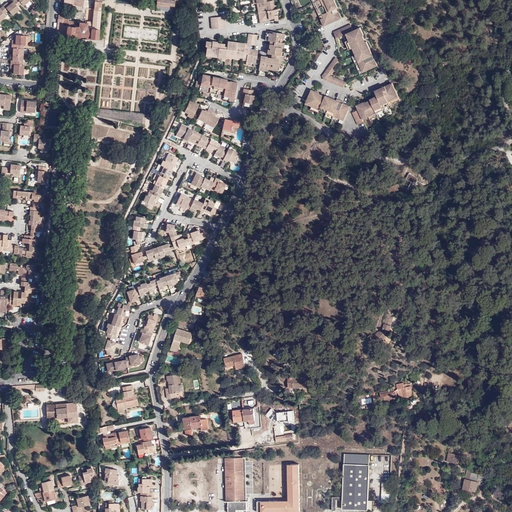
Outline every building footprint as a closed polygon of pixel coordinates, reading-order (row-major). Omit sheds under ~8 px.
[(56,43),(60,43),(61,36),(62,26),(67,26),(66,36),(98,39),(102,0),(94,0),(93,22),(87,22),(87,23),(68,22),(68,20),(63,19),(64,15),(59,15),(56,43)] [(253,0),(254,4),(256,4),(259,3),(260,13),(259,13),(260,19),(263,18),(264,22),(268,21),(268,20),(273,19),(274,21),(278,21),(276,10),(274,11),(272,0),(268,0),(268,2),(267,2),(267,4),(266,4),(265,2),(264,2),(263,0),(265,0),(264,0),(253,0)] [(324,19),(314,0),(311,0),(321,20),(324,19)] [(314,0),(324,19),(321,20),(324,27),(341,19),(338,12),(331,15),(330,12),(336,9),(337,9),(332,0),(314,0)] [(20,9),(17,7),(13,2),(10,5),(7,2),(4,5),(9,11),(13,15),(20,9)] [(225,29),(224,18),(211,19),(212,30),(225,29)] [(337,39),(343,36),(347,34),(353,48),(356,47),(359,54),(370,49),(367,42),(366,42),(361,44),(359,40),(360,39),(360,37),(363,36),(364,35),(360,28),(353,31),(350,25),(334,33),(337,39)] [(276,37),(277,34),(272,33),(272,34),(265,34),(264,41),(269,42),(268,49),(269,49),(274,49),(273,51),(269,51),(267,50),(266,54),(271,55),(271,59),(270,62),(266,62),(266,59),(266,58),(260,57),(260,58),(256,58),(257,51),(249,50),(250,45),(255,46),(256,36),(248,35),(246,45),(246,47),(244,47),(244,45),(235,43),(235,44),(232,44),(232,43),(226,42),(226,45),(222,45),(223,41),(218,41),(218,44),(216,44),(216,43),(211,42),(211,43),(205,42),(204,47),(206,47),(205,55),(209,55),(209,54),(213,55),(213,57),(216,58),(224,59),(225,57),(228,57),(228,56),(234,57),(242,58),(242,59),(246,60),(245,62),(245,63),(251,64),(259,65),(258,69),(262,70),(263,69),(267,69),(271,69),(274,55),(276,37)] [(284,35),(277,34),(276,37),(274,55),(271,69),(271,70),(277,71),(278,65),(278,61),(279,61),(280,53),(281,49),(280,49),(281,44),(280,43),(280,40),(283,40),(284,35)] [(347,34),(343,36),(350,50),(353,48),(347,34)] [(25,45),(26,36),(16,36),(16,40),(12,40),(12,44),(24,45),(25,45)] [(406,42),(401,37),(397,41),(402,46),(406,42)] [(13,51),(13,54),(24,55),(24,52),(24,45),(12,44),(12,49),(14,49),(13,51)] [(359,54),(356,55),(364,72),(378,66),(375,58),(368,61),(367,58),(373,55),(370,49),(359,54)] [(11,61),(11,64),(23,65),(24,55),(13,54),(13,58),(13,60),(11,61)] [(364,72),(356,55),(353,57),(361,74),(364,72)] [(326,77),(325,80),(345,88),(347,83),(331,76),(341,62),(336,58),(324,76),(326,77)] [(23,65),(11,64),(10,68),(14,69),(13,74),(23,74),(24,69),(24,65),(23,65)] [(147,76),(147,68),(139,68),(139,76),(147,76)] [(200,82),(199,90),(198,91),(203,92),(202,96),(205,97),(206,97),(208,97),(208,93),(223,96),(222,100),(233,102),(237,83),(229,81),(229,82),(228,89),(225,88),(226,82),(227,80),(212,77),(212,79),(210,85),(207,85),(209,78),(209,76),(202,75),(201,77),(200,82)] [(136,99),(146,101),(149,80),(139,79),(136,99)] [(376,90),(379,96),(383,105),(400,97),(393,83),(386,86),(389,92),(386,94),(383,86),(379,87),(380,89),(376,90)] [(252,96),(253,91),(243,89),(242,94),(244,94),(243,102),(253,104),(254,96),(252,96)] [(328,114),(346,121),(352,107),(345,104),(342,111),(339,109),(342,101),(338,100),(338,101),(327,97),(327,98),(325,103),(320,101),(321,99),(319,98),(320,95),(321,94),(313,91),(309,102),(317,105),(315,108),(322,111),(323,108),(330,111),(329,113),(328,114)] [(0,93),(0,104),(4,105),(10,106),(11,95),(0,93)] [(366,122),(364,120),(363,116),(371,113),(372,116),(378,113),(377,110),(384,107),(383,105),(379,96),(372,99),(372,100),(374,105),(370,107),(369,106),(368,106),(366,103),(366,102),(358,106),(360,110),(354,113),(360,125),(366,122)] [(384,107),(384,108),(401,100),(400,97),(383,105),(384,107)] [(26,111),(31,112),(35,112),(36,102),(21,100),(20,112),(26,113),(26,111)] [(191,105),(188,103),(184,112),(193,117),(198,105),(195,103),(194,105),(191,104),(191,105)] [(145,122),(146,113),(100,108),(99,117),(145,122)] [(206,124),(211,112),(208,110),(206,113),(201,110),(197,119),(206,124)] [(215,113),(211,112),(206,124),(214,128),(218,119),(214,117),(215,113)] [(344,124),(346,121),(328,114),(327,117),(344,124)] [(246,122),(242,115),(236,120),(233,122),(224,120),(222,129),(231,131),(232,127),(237,128),(246,122)] [(29,135),(30,131),(30,127),(33,127),(33,123),(28,122),(24,122),(24,126),(20,125),(19,134),(29,135)] [(11,123),(3,123),(2,127),(3,127),(6,127),(5,131),(3,131),(1,130),(0,137),(0,140),(4,141),(8,141),(9,139),(11,123)] [(182,141),(187,143),(188,140),(193,131),(181,125),(177,134),(184,137),(183,139),(182,141)] [(350,142),(354,137),(343,129),(339,134),(350,142)] [(193,131),(188,140),(194,143),(195,140),(198,142),(201,135),(193,131)] [(39,139),(39,134),(34,134),(33,141),(38,141),(38,148),(40,148),(48,148),(49,140),(39,139)] [(198,142),(197,145),(201,147),(201,146),(203,146),(202,148),(205,149),(209,142),(207,140),(207,138),(201,135),(198,142)] [(219,145),(219,144),(211,140),(209,142),(205,149),(211,152),(212,150),(216,151),(219,145)] [(219,159),(222,161),(226,153),(223,152),(224,148),(219,145),(216,151),(214,154),(214,155),(218,158),(219,156),(220,157),(219,159)] [(102,148),(95,152),(94,155),(95,157),(104,151),(102,148)] [(240,155),(228,149),(226,153),(222,161),(227,163),(228,160),(235,164),(240,155)] [(94,155),(95,152),(88,150),(86,156),(93,159),(94,155)] [(160,165),(162,166),(172,171),(174,167),(173,166),(175,163),(176,163),(177,160),(168,155),(164,162),(162,161),(160,165)] [(13,173),(20,174),(21,165),(11,164),(10,165),(10,168),(10,173),(13,173)] [(39,166),(38,170),(38,177),(37,182),(45,182),(47,167),(39,166)] [(162,166),(158,175),(168,180),(169,176),(167,176),(169,173),(170,174),(172,171),(162,166)] [(199,188),(200,186),(204,179),(200,177),(200,175),(192,171),(190,175),(194,177),(196,178),(195,180),(193,179),(191,184),(199,188)] [(158,175),(153,184),(154,184),(163,189),(165,186),(163,185),(164,183),(166,183),(168,180),(158,175)] [(200,186),(209,190),(210,190),(215,179),(211,177),(209,180),(204,178),(204,179),(200,186)] [(218,180),(215,179),(210,190),(213,191),(214,190),(221,193),(225,185),(222,183),(221,184),(219,183),(217,183),(218,180)] [(149,193),(159,198),(161,195),(159,194),(160,192),(162,193),(164,189),(163,189),(154,184),(149,193)] [(22,198),(23,192),(13,191),(13,197),(16,197),(16,199),(18,199),(18,198),(22,198)] [(38,193),(32,192),(32,199),(34,199),(34,201),(33,203),(37,203),(41,204),(41,199),(42,199),(43,195),(38,195),(38,193)] [(157,201),(159,198),(149,193),(148,192),(144,201),(146,203),(145,206),(150,208),(151,205),(153,206),(155,200),(157,201)] [(186,209),(186,208),(189,201),(191,198),(181,194),(177,202),(182,205),(181,207),(186,209)] [(197,209),(200,211),(203,203),(194,199),(192,203),(189,209),(195,212),(197,209)] [(203,203),(200,211),(203,212),(204,211),(210,214),(211,212),(214,213),(217,208),(213,207),(215,203),(205,199),(203,203)] [(13,216),(14,211),(7,211),(7,212),(5,211),(5,210),(0,209),(0,218),(4,219),(8,220),(8,216),(11,216),(13,216)] [(41,216),(41,212),(37,211),(30,211),(30,215),(31,215),(30,220),(38,221),(39,216),(41,216)] [(134,221),(133,227),(135,227),(140,228),(147,229),(147,224),(144,224),(145,218),(136,217),(135,221),(134,221)] [(39,230),(40,221),(38,221),(30,220),(29,220),(28,225),(31,225),(30,231),(35,232),(35,231),(35,229),(39,230)] [(176,230),(176,226),(167,224),(166,232),(169,233),(170,238),(177,236),(176,233),(174,233),(174,230),(176,230)] [(133,242),(135,246),(138,245),(141,244),(140,241),(140,238),(141,237),(142,237),(143,233),(139,232),(140,228),(135,227),(134,231),(132,239),(135,239),(136,241),(133,242)] [(190,245),(190,246),(194,244),(193,243),(201,241),(201,240),(204,239),(202,234),(199,235),(198,231),(194,232),(195,234),(193,234),(193,233),(187,235),(188,239),(190,244),(190,245)] [(8,248),(11,248),(11,245),(11,240),(9,240),(9,241),(7,241),(7,240),(7,235),(3,235),(3,236),(3,240),(2,249),(6,249),(8,248)] [(35,239),(35,236),(34,236),(31,236),(30,236),(24,235),(24,238),(22,238),(22,239),(22,242),(28,243),(35,244),(36,239),(35,239)] [(178,245),(178,246),(179,249),(183,248),(182,246),(190,244),(188,239),(184,240),(184,239),(183,239),(180,239),(179,240),(177,236),(170,238),(173,246),(178,245)] [(35,247),(35,244),(28,243),(27,251),(26,251),(26,254),(26,255),(29,255),(29,257),(35,258),(36,251),(36,247),(35,247)] [(157,248),(160,258),(165,257),(164,256),(171,254),(170,251),(169,248),(168,244),(157,248)] [(17,254),(22,254),(22,250),(23,248),(19,247),(19,246),(11,245),(11,248),(10,251),(10,252),(13,252),(13,254),(17,254)] [(135,246),(131,248),(132,251),(134,250),(136,254),(138,253),(137,250),(139,249),(138,245),(135,246)] [(156,260),(160,258),(157,248),(145,252),(147,256),(148,259),(149,261),(155,259),(156,260)] [(134,264),(144,261),(144,260),(143,257),(141,252),(138,253),(136,254),(134,250),(132,251),(131,251),(132,255),(134,264)] [(18,273),(21,276),(24,273),(26,272),(23,268),(21,266),(19,267),(16,264),(6,263),(6,268),(9,268),(14,269),(14,271),(17,271),(18,272),(18,273)] [(28,275),(33,276),(34,276),(34,270),(34,265),(27,265),(23,268),(26,272),(24,273),(26,275),(28,275)] [(179,272),(165,276),(168,285),(169,289),(173,287),(173,285),(172,283),(177,281),(176,278),(181,276),(179,272)] [(160,280),(156,281),(158,288),(160,292),(164,291),(162,287),(168,285),(165,276),(159,278),(160,280)] [(150,283),(146,284),(149,291),(149,293),(150,295),(154,294),(153,290),(158,288),(156,281),(155,279),(150,281),(150,283)] [(31,293),(33,293),(34,282),(28,282),(21,281),(21,285),(22,285),(25,286),(25,288),(25,290),(30,291),(30,293),(31,293)] [(140,286),(137,287),(140,296),(141,298),(144,297),(144,294),(143,293),(149,291),(146,284),(146,282),(140,284),(140,286)] [(212,288),(207,286),(202,284),(201,284),(196,295),(208,300),(212,288)] [(137,287),(137,286),(133,287),(134,289),(127,291),(131,302),(132,302),(134,301),(136,300),(137,300),(137,297),(140,296),(137,287)] [(17,305),(21,305),(21,302),(25,303),(25,300),(30,301),(31,294),(30,294),(30,293),(30,291),(25,290),(24,292),(24,294),(21,293),(21,298),(17,298),(17,305)] [(10,299),(9,305),(12,305),(12,304),(17,305),(17,298),(18,292),(14,291),(14,293),(11,292),(10,299)] [(127,306),(118,303),(116,310),(117,310),(116,314),(121,316),(124,317),(125,312),(122,311),(123,309),(128,310),(129,306),(127,306)] [(119,323),(121,316),(116,314),(114,314),(113,317),(112,317),(110,324),(119,327),(121,327),(122,324),(119,323)] [(144,330),(152,333),(158,315),(154,314),(153,314),(153,316),(150,315),(148,314),(147,318),(148,319),(147,321),(149,322),(148,323),(147,323),(146,325),(145,325),(144,330)] [(390,326),(393,318),(387,316),(385,324),(390,326)] [(109,323),(108,323),(107,327),(108,327),(107,332),(108,333),(107,337),(110,338),(113,338),(115,339),(116,335),(115,334),(116,330),(118,330),(119,327),(110,324),(109,323)] [(384,330),(388,326),(390,328),(391,326),(390,326),(385,324),(383,330),(380,332),(382,335),(384,332),(384,330)] [(389,332),(390,328),(388,326),(384,330),(384,332),(382,335),(380,332),(379,332),(373,337),(375,340),(377,338),(378,340),(380,342),(383,339),(385,338),(384,337),(387,335),(387,334),(389,332)] [(193,333),(178,328),(171,349),(177,352),(181,340),(190,343),(193,333)] [(151,337),(152,333),(144,330),(141,329),(140,333),(142,333),(141,338),(139,341),(148,344),(151,336),(151,337)] [(119,344),(118,343),(112,342),(109,341),(108,340),(105,349),(107,349),(108,354),(110,354),(113,354),(113,352),(114,352),(114,351),(114,350),(113,350),(114,346),(116,347),(118,348),(119,344)] [(274,354),(285,365),(289,361),(278,349),(274,354)] [(226,371),(236,368),(236,369),(245,367),(245,366),(242,353),(225,357),(226,365),(225,366),(226,371)] [(127,367),(127,368),(131,367),(131,365),(140,363),(140,361),(143,361),(142,355),(138,356),(138,354),(134,355),(134,356),(132,357),(132,355),(129,356),(129,357),(125,357),(126,360),(127,367)] [(124,367),(127,367),(126,360),(118,361),(118,363),(117,363),(117,362),(106,363),(108,372),(124,369),(124,367)] [(74,372),(56,374),(56,383),(75,381),(74,372)] [(284,375),(281,373),(278,377),(283,381),(288,380),(289,387),(311,386),(310,377),(293,378),(292,376),(291,376),(290,377),(289,378),(288,378),(288,375),(284,375)] [(167,398),(171,397),(170,393),(176,392),(179,392),(178,384),(180,383),(178,374),(166,376),(166,381),(168,381),(169,387),(165,388),(167,398)] [(197,376),(187,377),(188,389),(198,388),(197,376)] [(110,388),(109,382),(101,383),(102,390),(110,388)] [(400,398),(413,395),(411,386),(407,387),(406,384),(404,384),(404,382),(397,384),(398,389),(397,390),(397,394),(398,394),(397,393),(399,393),(400,398)] [(386,400),(393,398),(396,395),(397,394),(397,390),(395,391),(394,389),(380,392),(381,397),(386,400)] [(118,410),(124,409),(123,405),(126,405),(126,408),(135,406),(134,405),(138,404),(136,394),(128,395),(129,397),(125,398),(125,396),(115,398),(118,410)] [(361,396),(361,404),(372,403),(371,395),(361,396)] [(55,405),(47,405),(47,417),(67,417),(66,404),(55,404),(55,405)] [(243,409),(244,421),(249,420),(250,420),(250,419),(255,419),(254,408),(243,409)] [(239,421),(244,421),(243,409),(233,410),(234,421),(239,420),(239,421)] [(182,417),(183,424),(185,423),(185,428),(191,427),(191,425),(196,425),(196,427),(201,426),(202,430),(208,429),(207,418),(200,419),(200,415),(182,417)] [(151,441),(153,441),(152,437),(150,437),(149,433),(151,433),(150,428),(148,428),(147,425),(141,427),(142,429),(137,430),(138,435),(140,435),(141,439),(143,439),(144,443),(151,441)] [(130,441),(128,431),(115,434),(117,445),(121,445),(121,442),(125,442),(130,441)] [(106,449),(111,448),(111,446),(117,445),(115,434),(107,435),(107,438),(104,438),(103,439),(104,446),(105,446),(106,449)] [(152,445),(151,441),(144,443),(140,443),(141,445),(136,446),(138,454),(142,453),(145,452),(155,450),(154,444),(152,445)] [(448,452),(446,460),(447,460),(451,461),(461,464),(461,463),(463,456),(452,453),(448,452)] [(345,453),(343,496),(342,508),(367,509),(367,510),(371,510),(371,500),(368,500),(369,454),(345,453)] [(243,482),(242,457),(225,458),(225,465),(227,466),(227,475),(225,475),(226,501),(227,501),(227,511),(236,511),(236,510),(246,510),(245,482),(243,482)] [(299,463),(292,463),(292,475),(288,475),(288,483),(292,483),(292,491),(289,491),(289,500),(291,500),(291,503),(277,503),(277,500),(269,500),(269,503),(261,503),(261,500),(257,500),(258,511),(300,511),(299,463)] [(78,476),(80,485),(86,484),(85,482),(90,481),(93,480),(92,475),(93,474),(91,467),(86,469),(86,471),(82,472),(83,475),(78,476)] [(104,481),(107,481),(115,483),(116,480),(117,480),(118,476),(116,475),(117,470),(105,468),(104,473),(105,473),(104,481)] [(469,480),(478,482),(479,479),(483,480),(483,476),(484,473),(480,472),(479,474),(471,472),(469,480)] [(57,481),(58,488),(64,487),(64,486),(72,484),(70,475),(61,477),(62,479),(57,481)] [(137,492),(141,492),(149,492),(149,485),(152,485),(152,479),(139,479),(139,486),(137,486),(137,492)] [(478,482),(469,480),(465,479),(464,479),(462,489),(476,492),(478,482)] [(40,487),(41,492),(53,489),(51,480),(46,481),(42,482),(42,487),(40,487)] [(382,482),(381,502),(390,503),(390,482),(382,482)] [(40,492),(36,493),(36,494),(37,497),(41,496),(44,495),(44,499),(45,501),(56,498),(53,489),(41,492),(40,492)] [(149,492),(141,492),(140,500),(141,501),(141,508),(144,509),(152,509),(152,506),(153,507),(154,506),(154,501),(152,501),(152,492),(149,492)] [(78,504),(72,506),(73,511),(80,511),(82,511),(81,506),(84,505),(90,504),(88,495),(76,498),(77,502),(80,502),(80,504),(78,504)] [(342,508),(343,496),(332,496),(332,498),(336,499),(336,508),(342,508)] [(113,503),(108,503),(105,503),(105,511),(104,511),(103,511),(119,511),(120,509),(118,509),(118,503),(113,503)]
